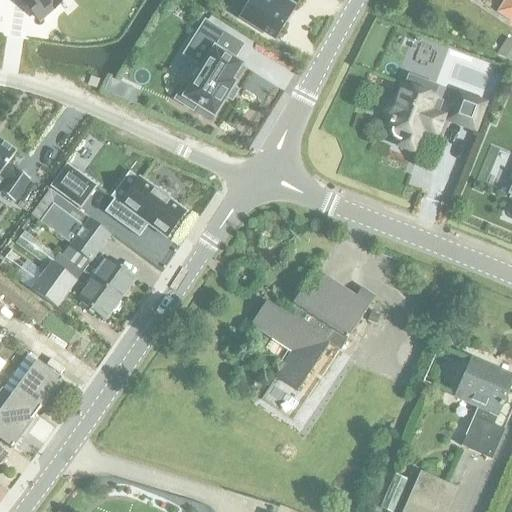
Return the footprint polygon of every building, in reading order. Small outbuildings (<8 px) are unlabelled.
[(26,0),(23,3),(38,21),(52,9),(53,9),(63,0),(26,0)] [(250,0),(239,18),(274,39),(285,20),(281,18),(292,0),(250,0)] [(511,0),(507,0),(499,13),(511,21),(511,0)] [(183,86),(174,100),(192,111),(195,106),(212,116),(212,117),(213,118),(214,116),(233,85),(234,84),(233,83),(230,82),(240,66),(240,67),(241,65),(240,64),(240,65),(232,60),(241,45),(204,22),(194,38),(208,47),(197,64),(202,67),(188,89),(183,86)] [(395,140),(397,140),(399,141),(398,145),(413,151),(418,138),(419,138),(422,130),(431,134),(438,115),(436,115),(441,102),(433,99),(434,98),(403,86),(397,100),(396,100),(394,100),(393,100),(391,100),(390,101),(388,102),(387,103),(386,104),(385,105),(385,107),(384,109),(384,110),(385,112),(386,114),(386,115),(388,116),(389,117),(391,118),(387,126),(391,128),(391,130),(391,131),(391,133),(391,135),(392,136),(393,137),(394,139),(395,140)] [(474,130),(484,104),(458,94),(448,120),(474,130)] [(0,141),(0,177),(6,182),(0,190),(0,193),(13,203),(30,180),(15,169),(14,170),(7,165),(15,153),(0,141)] [(66,166),(51,187),(79,208),(95,187),(66,166)] [(114,199),(104,212),(130,231),(139,219),(165,238),(184,212),(167,200),(169,197),(156,189),(155,191),(139,179),(121,204),(114,199)] [(66,245),(58,255),(83,273),(110,237),(49,190),(30,216),(39,223),(66,245)] [(0,266),(56,309),(76,282),(83,273),(58,255),(57,256),(24,232),(15,244),(42,265),(38,271),(11,249),(0,263),(0,266)] [(83,273),(92,279),(120,300),(135,279),(102,254),(90,269),(87,267),(83,273)] [(338,351),(373,297),(359,288),(353,296),(314,271),(292,305),(297,309),(290,319),(266,303),(252,323),(292,349),(274,378),(296,392),(327,344),(338,351)] [(104,321),(120,300),(92,279),(85,288),(80,284),(71,296),(104,321)] [(36,414),(60,382),(61,380),(36,362),(35,363),(26,357),(2,389),(11,396),(36,414)] [(502,429),(492,425),(496,418),(511,379),(511,378),(470,361),(454,397),(478,407),(465,438),(473,441),(469,451),(490,460),(502,429)] [(36,414),(11,396),(0,410),(0,440),(11,448),(36,414)] [(419,472),(401,511),(445,511),(455,489),(419,472)]
